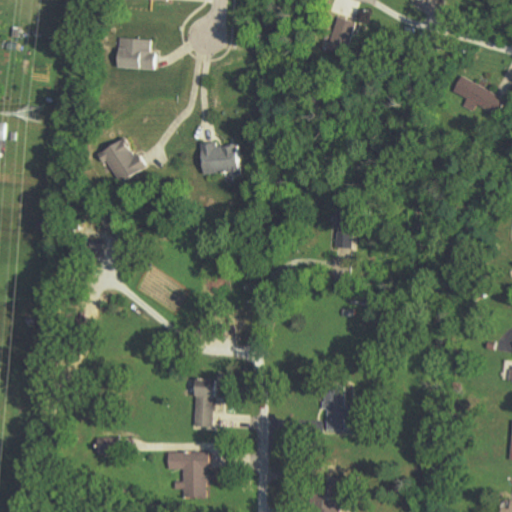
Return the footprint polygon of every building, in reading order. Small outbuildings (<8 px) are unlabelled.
[(356,20),(337,16),(330,47),(350,50),(356,20)] [(161,40),(133,39),(132,68),(160,69),(161,40)] [(453,90),(467,97),(464,105),(473,109),(476,103),(497,113),(505,97),(461,75),(453,90)] [(0,139),(11,140),(12,122),(0,121),(0,139)] [(103,153),(119,180),(144,164),(127,138),(103,153)] [(201,173),(240,172),(239,152),(238,152),(237,141),(200,143),(201,173)] [(194,427),(215,428),(217,378),(196,377),(194,427)] [(345,430),(346,383),(325,383),(325,409),(328,409),(328,429),(345,430)] [(168,468),(194,468),(194,481),(210,481),(210,451),(168,451),(168,468)]
